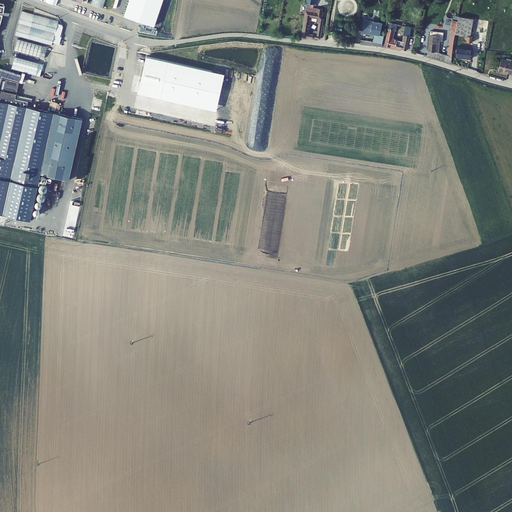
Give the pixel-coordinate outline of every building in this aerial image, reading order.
[(315,38),(322,40),(326,15),(324,14),(324,9),(315,8),(315,6),(316,1),(311,0),(309,0),(305,37),(311,38),(312,32),(310,32),(313,13),(318,14),(317,18),(319,18),(317,33),(315,32),(315,38)] [(377,34),(382,34),(384,19),(369,16),(369,12),(366,11),(363,29),(373,30),(373,29),(378,29),(377,34)] [(61,23),(24,13),(18,38),(54,47),(61,23)] [(476,19),(461,15),(457,33),(472,36),(476,19)] [(487,50),(511,52),(511,20),(490,18),(487,50)] [(405,22),(393,19),(387,43),(393,45),(394,40),(397,27),(403,29),(405,22)] [(428,55),(452,60),(456,37),(457,33),(459,21),(455,20),(454,20),(451,33),(448,54),(436,52),(438,40),(442,40),(443,32),(430,31),(428,55)] [(412,35),(407,34),(405,43),(398,41),(397,46),(408,48),(412,35)] [(363,44),(383,45),(384,37),(376,36),(375,41),(363,41),(363,44)] [(46,60),(49,49),(20,41),(17,52),(46,60)] [(474,49),(459,46),(457,54),(466,56),(467,55),(473,56),(474,49)] [(40,63),(14,56),(11,68),(36,75),(40,63)] [(511,60),(502,58),(499,68),(511,71),(511,60)] [(0,150),(6,152),(12,132),(8,131),(17,100),(23,77),(5,73),(6,68),(0,66),(0,150)] [(0,173),(0,215),(32,223),(42,176),(57,179),(63,116),(29,108),(30,103),(17,100),(8,131),(12,132),(6,152),(0,173)] [(57,179),(71,182),(85,121),(63,116),(57,179)] [(47,186),(45,185),(43,186),(42,186),(41,187),(41,188),(41,189),(41,190),(41,191),(41,192),(42,193),(43,193),(45,194),(47,193),(48,192),(49,190),(49,189),(48,187),(47,186)] [(44,194),(42,194),(41,194),(40,195),(39,197),(39,198),(39,200),(40,201),(41,202),(42,202),(44,202),(45,202),(46,201),(47,200),(47,198),(47,197),(47,196),(46,195),(44,194)]
